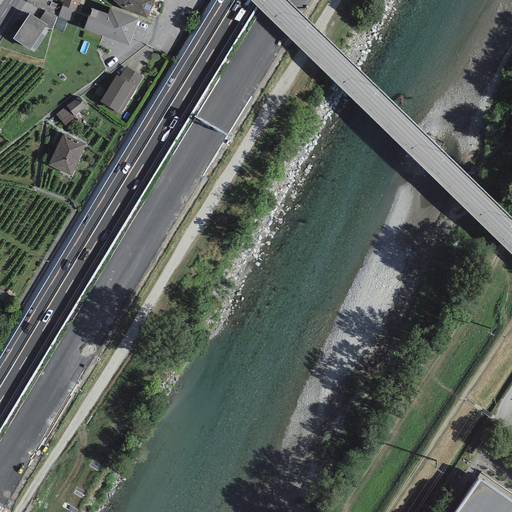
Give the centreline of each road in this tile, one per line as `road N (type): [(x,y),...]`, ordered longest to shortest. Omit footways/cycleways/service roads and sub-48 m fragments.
road 1 (track): [(332,0),(17,511)]
road 2 (motorway): [(0,470),(285,0)]
road 3 (motorway): [(236,0),(0,389)]
road 4 (residential): [(511,236),(268,0)]
